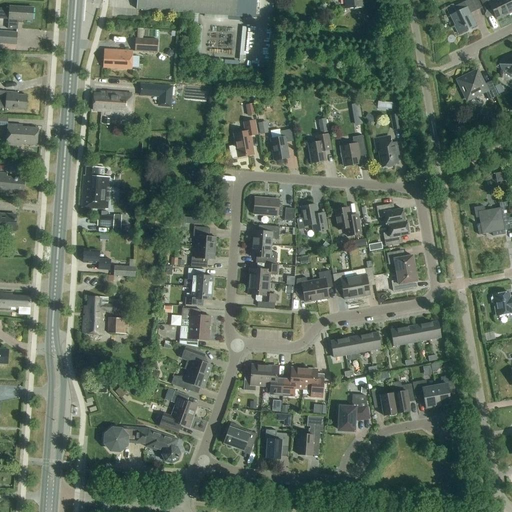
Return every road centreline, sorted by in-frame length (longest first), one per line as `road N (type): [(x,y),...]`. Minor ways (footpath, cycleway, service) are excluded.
road 1 (residential): [(230,332),(239,176),(412,190),(435,286),(427,301),(330,319),(291,347),(250,344)]
road 2 (unclassified): [(511,509),(490,465),(410,0)]
road 3 (secondary): [(53,320),(76,0)]
road 4 (residential): [(200,461),(247,474),(350,479),(380,438),(437,421)]
road 5 (secondary): [(55,497),(63,375),(53,320)]
road 6 (secondary): [(53,320),(43,496)]
road 7 (unclassified): [(178,506),(55,497)]
